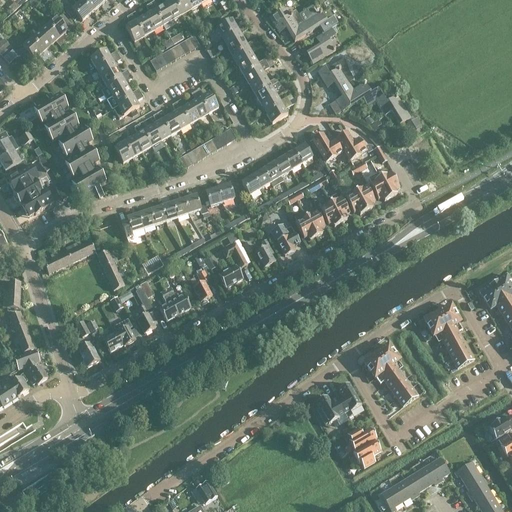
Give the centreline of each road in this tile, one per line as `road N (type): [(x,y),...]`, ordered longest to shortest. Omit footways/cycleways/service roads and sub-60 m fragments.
road 1 (residential): [(69,392),(92,388),(416,209),(391,160)]
road 2 (residential): [(345,360),(138,509)]
road 3 (residential): [(257,151),(203,63),(152,92),(109,24)]
road 4 (primary): [(395,245),(202,354)]
road 5 (residential): [(501,371),(394,440),(345,360)]
road 6 (residential): [(69,392),(21,244)]
road 7 (residential): [(120,205),(99,129),(58,67)]
road 8 (residential): [(120,205),(257,151)]
road 9 (residential): [(300,122),(300,80),(236,0)]
road 10 (primary): [(511,177),(420,221),(395,245)]
road 11 (primary): [(88,420),(113,414),(202,354)]
road 12 (primary): [(202,354),(104,403),(88,420)]
road 13 (residential): [(454,288),(345,360)]
road 14 (primary): [(395,245),(511,185)]
